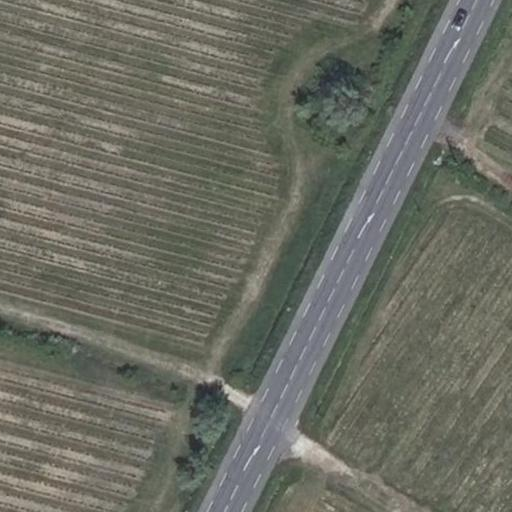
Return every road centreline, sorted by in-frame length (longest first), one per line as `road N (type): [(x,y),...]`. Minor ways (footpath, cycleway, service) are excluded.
road 1 (secondary): [(480,0),(226,511)]
road 2 (track): [(423,511),(267,429)]
